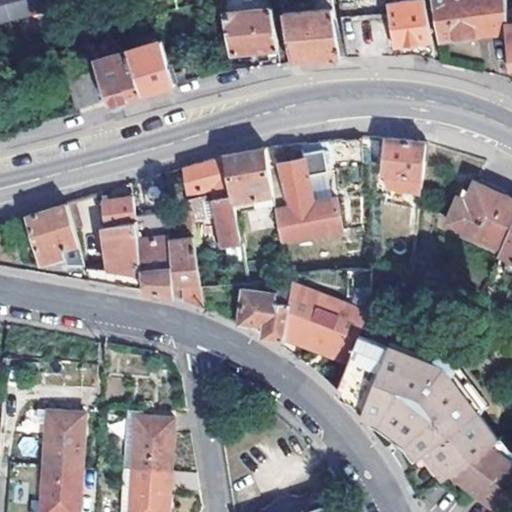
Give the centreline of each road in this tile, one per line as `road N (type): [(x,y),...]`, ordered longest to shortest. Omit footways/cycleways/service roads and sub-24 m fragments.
road 1 (secondary): [(0,182),(309,103),(417,99),(511,128)]
road 2 (residential): [(396,511),(365,458),(309,396),(202,330)]
road 3 (residential): [(202,330),(0,289)]
road 4 (residential): [(202,330),(198,365),(216,511)]
